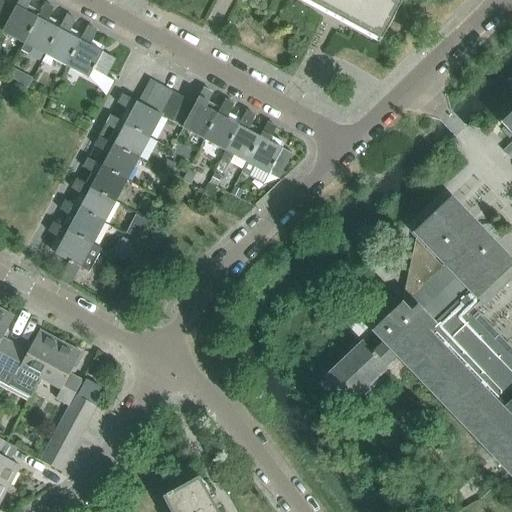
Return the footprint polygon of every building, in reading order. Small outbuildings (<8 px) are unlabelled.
[(18,0),(15,6),(14,8),(1,31),(24,44),(38,18),(27,13),(31,0),(18,0)] [(298,0),(379,44),(401,3),(395,0),(298,0)] [(4,3),(0,9),(0,30),(1,31),(14,8),(4,3)] [(45,4),(38,18),(24,44),(45,55),(59,30),(48,24),(53,9),(45,4)] [(67,16),(59,30),(45,55),(67,67),(80,41),(69,35),(75,20),(67,16)] [(88,27),(80,41),(67,67),(89,78),(102,53),(90,47),(96,31),(88,27)] [(163,86),(149,79),(136,103),(150,111),(163,86)] [(174,92),(163,86),(150,111),(161,117),(174,92)] [(195,103),(182,128),(204,140),(218,115),(207,109),(212,94),(202,89),(195,103)] [(185,98),(174,92),(161,117),(171,123),(185,98)] [(130,114),(124,125),(149,138),(161,117),(150,111),(136,103),(122,95),(117,105),(130,114)] [(195,103),(185,98),(171,123),(182,128),(195,103)] [(225,101),(218,115),(204,140),(225,152),(239,126),(228,121),(233,105),(225,101)] [(246,112),(239,126),(225,152),(247,163),(260,138),(249,132),(255,117),(246,112)] [(511,114),(502,124),(511,134),(511,142),(503,152),(511,160),(511,159),(511,359),(472,317),(468,314),(480,302),(483,306),(511,278),(511,261),(452,199),(443,206),(444,207),(423,227),(422,226),(414,234),(416,235),(417,236),(444,265),(442,267),(400,307),(374,332),(373,333),(383,343),(371,354),(361,344),(359,346),(325,378),(349,404),(396,357),(511,478),(511,114)] [(119,135),(113,146),(138,160),(149,138),(124,125),(110,117),(105,126),(119,135)] [(268,124),(260,138),(247,163),(269,175),(282,150),(270,143),(276,128),(268,124)] [(107,156),(101,167),(127,181),(138,160),(113,146),(99,138),(94,147),(107,156)] [(96,178),(90,189),(115,202),(127,181),(101,167),(87,160),(82,169),(96,178)] [(84,199),(78,210),(104,224),(115,202),(90,189),(76,181),(71,190),(84,199)] [(73,220),(67,231),(92,245),(104,224),(78,210),(64,202),(59,211),(73,220)] [(92,245),(67,231),(53,224),(48,233),(61,242),(54,254),(80,268),(92,245)] [(0,368),(3,370),(16,345),(3,338),(15,317),(0,308),(0,368)] [(41,379),(61,342),(40,330),(29,352),(16,345),(3,370),(16,377),(20,368),(41,379)] [(61,342),(41,379),(61,390),(57,399),(70,406),(83,381),(70,374),(82,353),(61,342)] [(102,388),(87,379),(78,396),(93,404),(102,388)] [(91,417),(70,406),(64,417),(85,428),(91,417)] [(85,428),(64,417),(58,428),(78,439),(80,439),(85,428)] [(80,439),(78,439),(58,428),(53,439),(74,450),(80,439)] [(0,482),(9,487),(20,466),(0,455),(0,452),(6,442),(0,438),(0,482)] [(68,461),(74,450),(53,439),(47,450),(68,461)] [(68,461),(47,450),(41,461),(62,472),(68,461)] [(218,511),(199,478),(163,498),(170,511),(218,511)] [(0,503),(9,487),(0,482),(0,503)]
